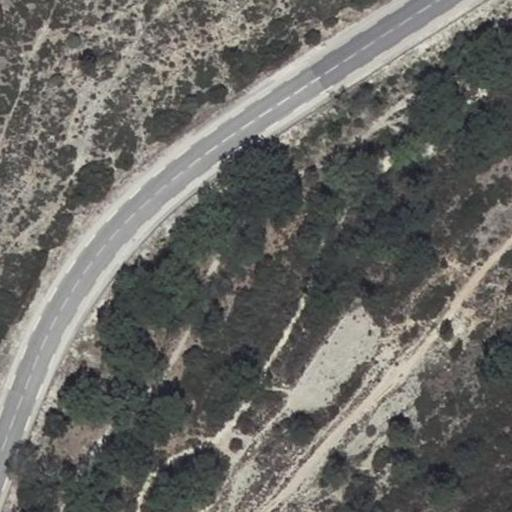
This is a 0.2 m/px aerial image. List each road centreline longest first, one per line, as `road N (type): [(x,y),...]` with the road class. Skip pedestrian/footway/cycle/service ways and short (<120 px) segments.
road 1 (secondary): [(0,453),(56,323),(126,223),(242,124),(434,0)]
road 2 (track): [(511,243),(269,511)]
